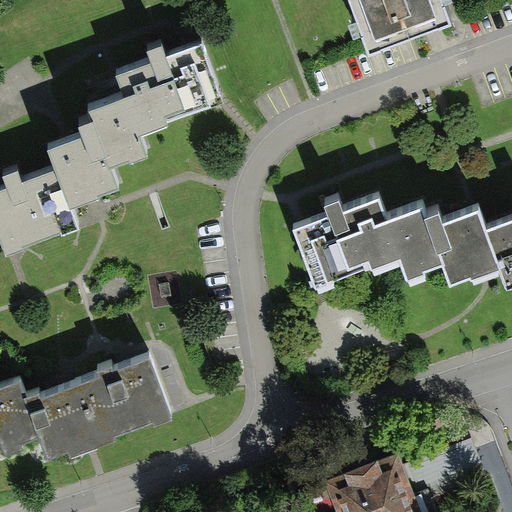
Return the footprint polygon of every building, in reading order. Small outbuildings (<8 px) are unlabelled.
[(442,0),(350,0),(366,44),(448,15),(442,0)] [(126,92),(141,131),(171,120),(168,114),(220,94),(200,40),(168,53),(164,41),(149,46),(153,56),(118,70),(126,92)] [(56,164),(71,201),(119,183),(111,161),(147,147),(141,131),(126,92),(92,105),(95,113),(81,118),(85,130),(49,144),(56,164)] [(6,182),(0,183),(0,235),(5,248),(79,220),(71,201),(56,164),(22,177),(17,165),(2,171),(6,182)] [(329,218),(293,230),(316,290),(372,268),(372,272),(399,261),(407,283),(425,276),(423,273),(443,267),(450,287),(470,279),(472,284),(499,272),(508,292),(511,290),(511,220),(486,230),(479,211),(442,224),(439,215),(427,219),(423,209),(388,222),(380,198),(343,213),(340,201),(324,208),(329,218)] [(0,446),(4,458),(23,451),(21,445),(40,438),(47,460),(68,452),(71,459),(116,443),(114,438),(154,423),(156,427),(173,421),(150,359),(114,372),(112,367),(97,372),(99,378),(41,400),(39,394),(26,399),(18,375),(0,381),(0,446)] [(330,481),(341,511),(418,511),(403,468),(386,474),(382,463),(330,481)]
